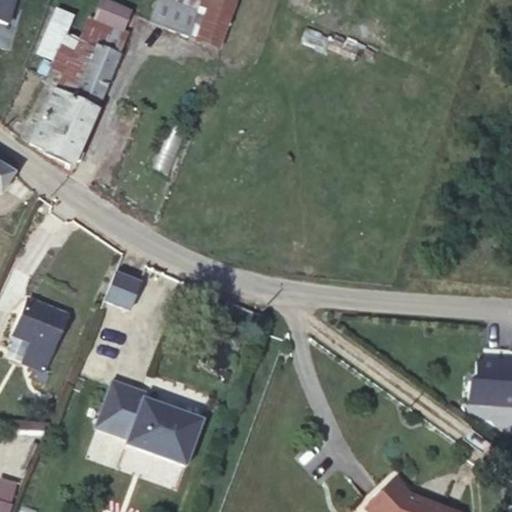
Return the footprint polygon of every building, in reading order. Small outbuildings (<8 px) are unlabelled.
[(188,37),(197,12),(163,0),(157,0),(149,23),(188,37)] [(163,0),(197,12),(201,0),(163,0)] [(236,0),(201,0),(197,12),(188,37),(219,48),(236,0)] [(132,38),(111,27),(102,46),(123,57),(132,38)] [(123,57),(102,46),(75,101),(53,91),(39,121),(32,136),(29,143),(45,150),(44,152),(71,165),(78,152),(123,57)] [(32,136),(39,121),(32,118),(25,133),(32,136)] [(81,154),(78,152),(71,165),(75,167),(81,154)] [(0,193),(12,174),(0,166),(0,193)] [(114,273),(103,301),(128,311),(139,283),(114,273)] [(65,317),(25,301),(12,334),(35,344),(40,346),(31,368),(37,371),(42,373),(65,317)] [(40,346),(35,344),(26,366),(31,368),(40,346)] [(463,372),(461,403),(511,406),(511,359),(471,357),(470,372),(463,372)] [(42,373),(37,371),(34,378),(41,381),(44,373),(42,373)] [(123,446),(185,467),(201,420),(142,399),(144,392),(110,380),(93,428),(125,440),(123,446)] [(18,448),(0,442),(0,460),(14,464),(18,448)] [(0,480),(9,483),(14,464),(0,460),(0,480)] [(14,464),(9,483),(21,486),(26,468),(14,464)] [(449,511),(403,493),(392,482),(366,507),(371,511),(449,511)]
